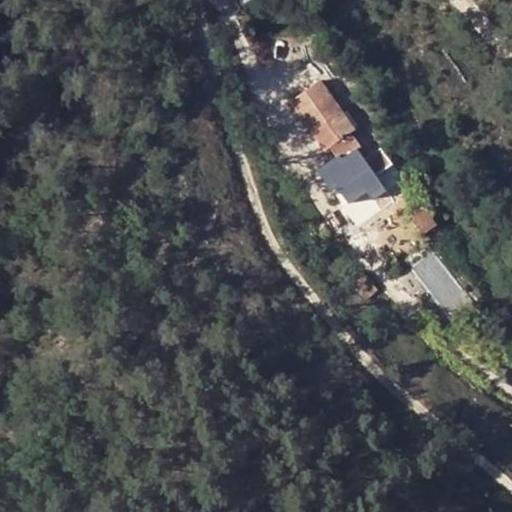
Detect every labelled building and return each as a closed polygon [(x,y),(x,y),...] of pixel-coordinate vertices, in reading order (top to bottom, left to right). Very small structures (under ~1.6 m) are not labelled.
[(368,192),(372,199),(382,191),(373,177),(361,161),(345,136),(359,127),(325,77),(294,96),(327,146),(335,141),(340,150),(316,166),(331,189),(339,185),(351,203),(368,192)] [(379,148),(361,161),(373,177),(391,166),(379,148)] [(368,192),(351,203),(357,213),(374,202),(372,199),(368,192)] [(420,207),(404,218),(415,233),(418,230),(422,236),(434,228),(420,207)] [(377,289),(360,272),(350,283),(367,300),(377,289)]
